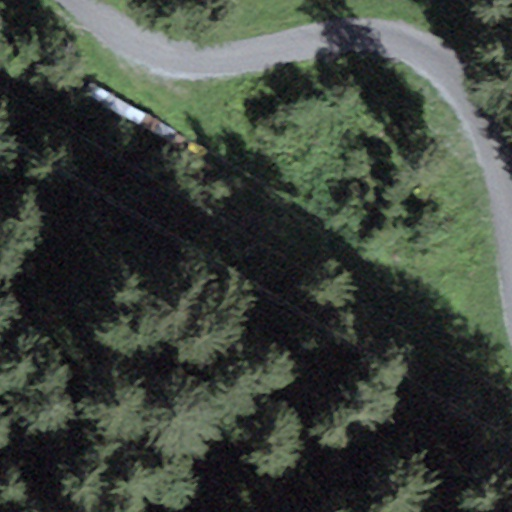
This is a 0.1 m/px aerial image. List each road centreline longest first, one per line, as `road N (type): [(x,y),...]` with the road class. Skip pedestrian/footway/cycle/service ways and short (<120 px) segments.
road 1 (track): [(511,230),(490,114),(438,51),(367,33),(194,62),(83,0)]
road 2 (track): [(194,62),(358,236),(511,339)]
